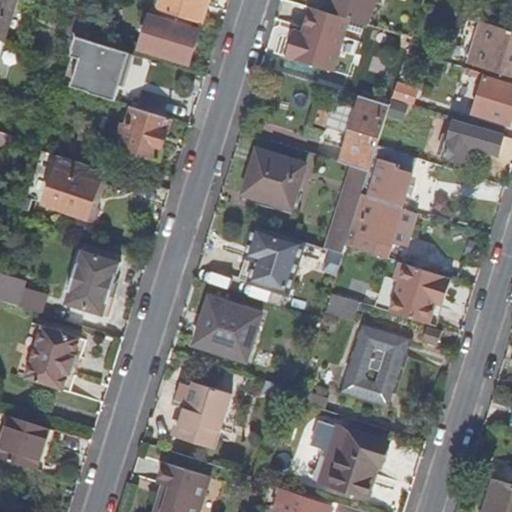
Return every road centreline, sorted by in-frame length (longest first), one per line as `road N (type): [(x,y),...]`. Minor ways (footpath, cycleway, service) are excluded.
road 1 (residential): [(96,511),(256,0)]
road 2 (residential): [(511,253),(431,511)]
